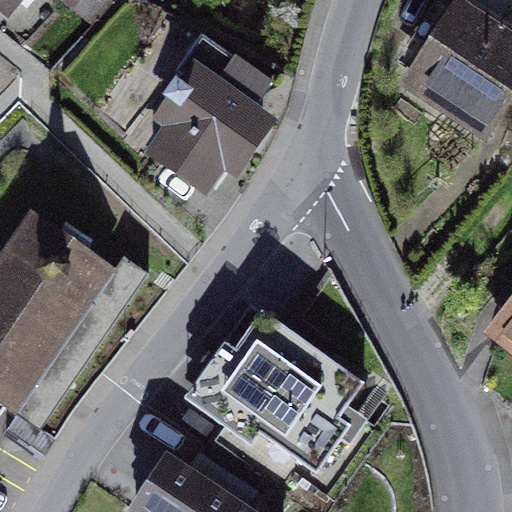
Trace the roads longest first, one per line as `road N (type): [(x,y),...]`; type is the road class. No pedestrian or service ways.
road 1 (residential): [(50,511),(112,411),(307,171)]
road 2 (residential): [(307,171),(334,190),(424,370),(459,451),(467,511)]
road 3 (primary): [(511,270),(367,511)]
road 4 (residential): [(362,0),(307,171)]
